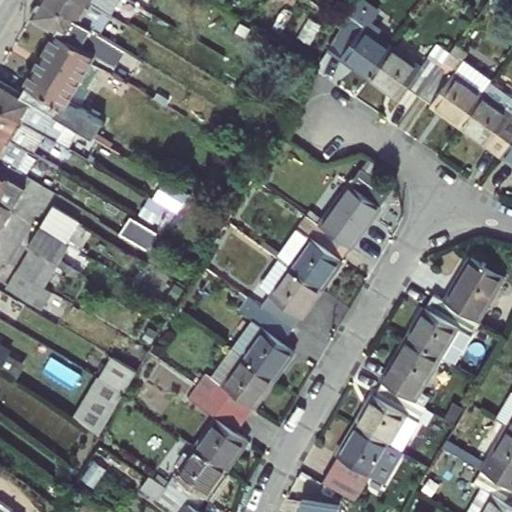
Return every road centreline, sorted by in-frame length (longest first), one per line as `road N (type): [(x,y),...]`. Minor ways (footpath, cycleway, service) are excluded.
road 1 (residential): [(258,511),(444,182)]
road 2 (residential): [(327,119),(372,133),(444,182)]
